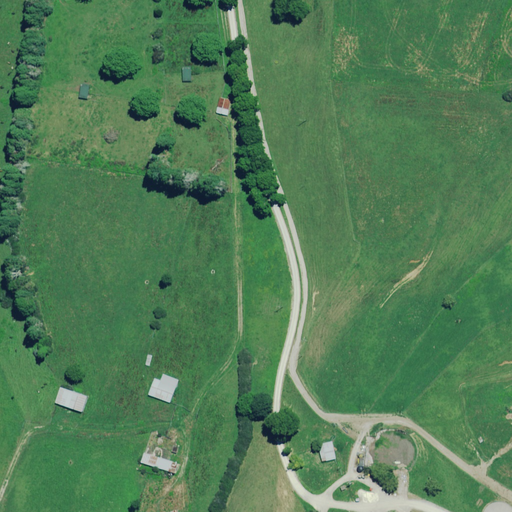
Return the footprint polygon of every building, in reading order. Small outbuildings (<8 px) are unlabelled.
[(191,68),(183,68),(183,81),(191,81),(191,68)] [(90,86),(81,85),(79,98),(88,99),(90,86)] [(232,101),(220,98),(217,113),(228,116),(232,101)] [(153,356),(148,354),(145,365),(150,367),(153,356)] [(179,380),(164,375),(161,381),(155,379),(149,395),(170,403),(179,380)] [(88,397),(61,388),(56,403),(83,412),(88,397)] [(336,459),(332,442),(319,445),(322,462),(336,459)] [(180,465),(145,453),(142,463),(177,474),(180,465)]
